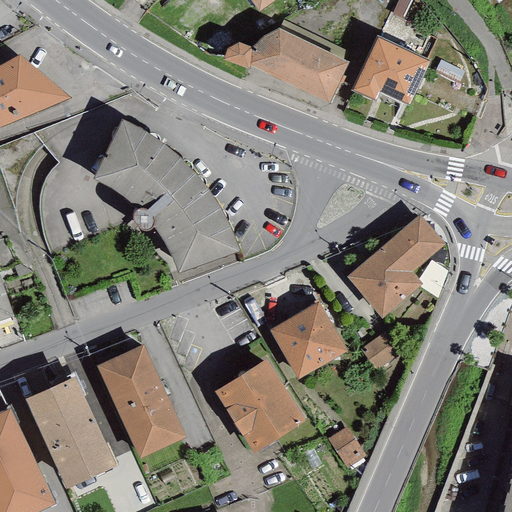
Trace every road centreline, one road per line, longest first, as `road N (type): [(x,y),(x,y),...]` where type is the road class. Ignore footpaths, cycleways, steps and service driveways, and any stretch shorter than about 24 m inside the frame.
road 1 (primary): [(51,0),(193,92),(366,159)]
road 2 (residential): [(313,235),(242,278),(0,366)]
road 3 (primary): [(471,293),(373,511)]
